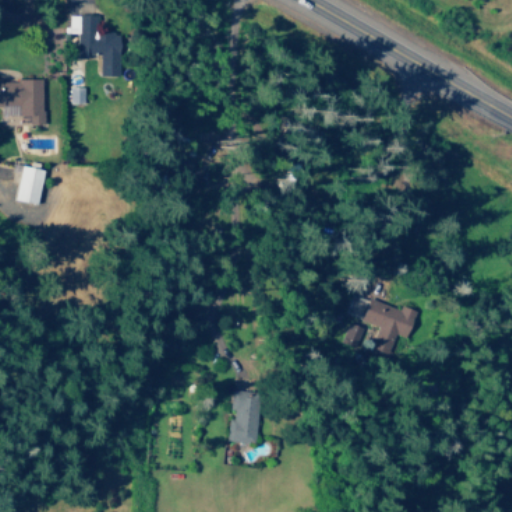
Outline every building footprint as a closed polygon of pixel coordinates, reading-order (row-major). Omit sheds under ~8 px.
[(97,75),(117,75),(118,32),(94,32),(94,14),(67,14),(66,33),(74,33),(74,57),(85,58),(85,53),(97,54),(97,75)] [(0,114),(26,115),(26,124),(40,124),(41,79),(0,78),(0,114)] [(67,102),(81,103),(81,86),(67,86),(67,102)] [(35,203),(41,169),(19,165),(13,199),(35,203)] [(360,321),(375,325),(369,342),(388,348),(392,334),(405,337),(413,309),(398,305),(397,307),(366,298),(360,321)] [(360,328),(346,322),(337,341),(351,347),(360,328)] [(225,440),(252,442),(255,391),(229,389),(228,409),(227,409),(225,440)]
